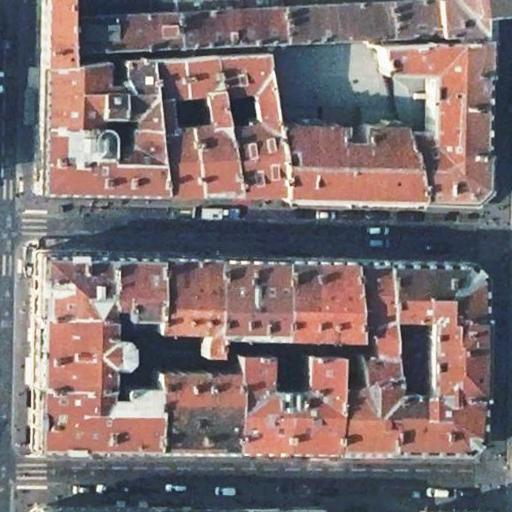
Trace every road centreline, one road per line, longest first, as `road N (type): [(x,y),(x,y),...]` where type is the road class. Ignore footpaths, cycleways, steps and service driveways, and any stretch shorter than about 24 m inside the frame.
road 1 (residential): [(0,226),(511,232)]
road 2 (residential): [(506,479),(0,476)]
